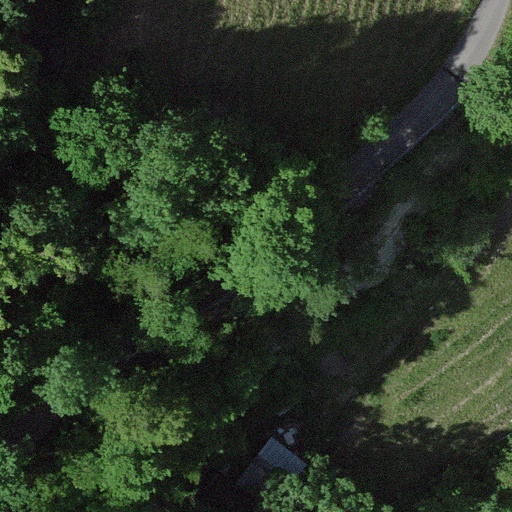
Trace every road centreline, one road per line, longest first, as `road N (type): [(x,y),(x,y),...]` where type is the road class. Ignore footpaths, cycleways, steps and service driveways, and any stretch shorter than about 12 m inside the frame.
road 1 (residential): [(0,449),(139,328),(281,230),(390,139),(456,78),(495,0)]
road 2 (residential): [(25,0),(0,144)]
